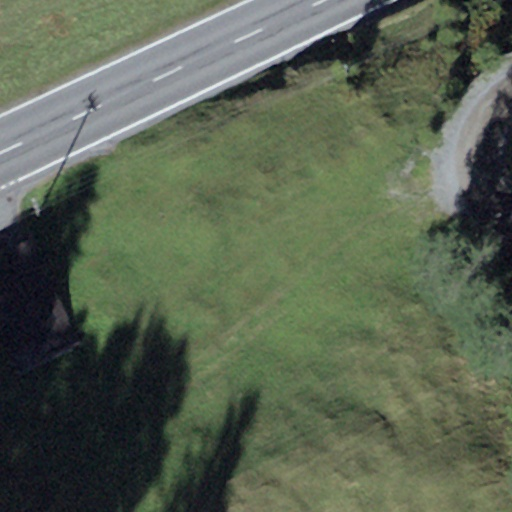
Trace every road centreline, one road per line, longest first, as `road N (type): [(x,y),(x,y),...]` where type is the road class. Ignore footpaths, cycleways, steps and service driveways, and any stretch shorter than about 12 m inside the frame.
road 1 (track): [(511,229),(425,262),(363,211),(403,116),(511,41)]
road 2 (secondary): [(0,146),(332,0)]
